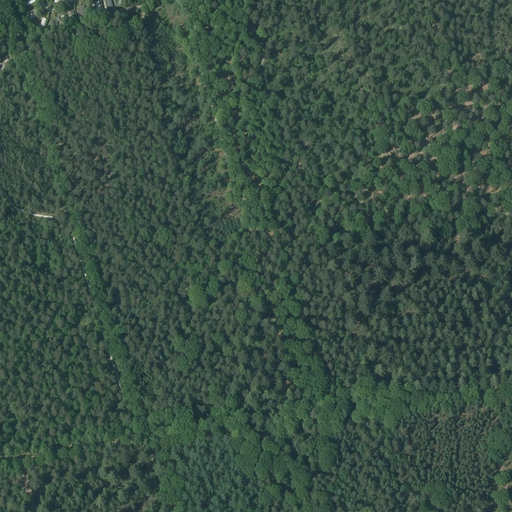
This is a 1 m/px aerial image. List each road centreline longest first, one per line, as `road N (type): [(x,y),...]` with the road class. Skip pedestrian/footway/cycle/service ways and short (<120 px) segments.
road 1 (track): [(148,437),(24,52)]
road 2 (track): [(148,437),(355,400),(511,392)]
road 3 (track): [(364,390),(395,298),(418,261),(479,256),(511,283)]
road 4 (track): [(319,238),(366,402)]
road 5 (track): [(0,464),(148,437)]
road 6 (track): [(511,206),(430,165),(376,183)]
